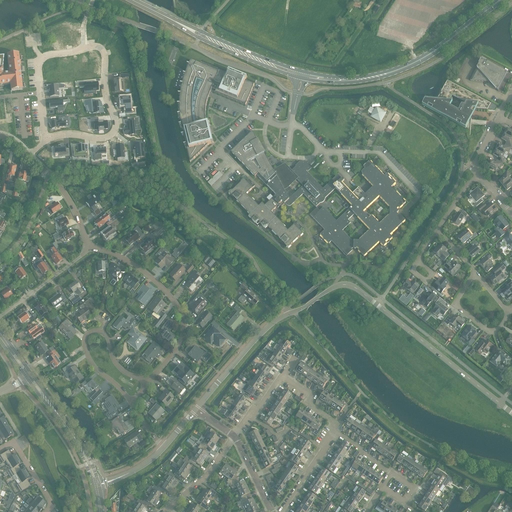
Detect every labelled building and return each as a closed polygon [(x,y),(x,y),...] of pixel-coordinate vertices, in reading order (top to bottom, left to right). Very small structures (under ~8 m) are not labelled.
[(119,47),(113,49),(115,62),(124,60),(122,49),(124,48),(123,43),(119,44),(119,47)] [(0,85),(11,85),(11,91),(22,90),(22,89),(20,77),(19,67),(20,67),(20,62),(19,62),(18,54),(8,55),(9,73),(3,74),(2,69),(3,59),(0,59),(0,85)] [(470,80),(470,81),(490,82),(496,89),(498,91),(498,90),(502,82),(504,78),(507,73),(505,72),(494,66),(481,59),(478,64),(480,65),(478,68),(477,67),(478,69),(472,80),(470,80)] [(180,109),(180,110),(180,114),(180,119),(180,120),(181,124),(182,129),(182,130),(185,140),(187,150),(189,159),(193,159),(194,159),(199,154),(202,151),(208,146),(209,145),(212,144),(214,144),(214,143),(211,133),(211,132),(209,123),(207,124),(206,123),(206,120),(206,119),(205,115),(205,114),(205,111),(205,110),(206,106),(206,105),(207,102),(207,101),(208,98),(209,97),(211,91),(245,105),(254,84),(245,81),(247,77),(229,70),(227,73),(201,62),(200,64),(191,60),(191,61),(187,70),(185,74),(184,79),(182,84),(181,89),(181,90),(180,94),(180,99),(180,100),(180,104),(180,109)] [(47,64),(47,66),(48,72),(52,72),(52,75),(61,74),(59,62),(49,63),(47,64)] [(120,79),(114,80),(114,85),(115,87),(114,87),(115,92),(123,92),(121,79),(120,79)] [(487,109),(490,104),(447,81),(437,100),(425,99),(422,105),(466,128),(476,109),(487,109)] [(86,82),(78,83),(79,87),(85,86),(85,91),(93,91),(93,93),(96,93),(96,90),(99,90),(98,88),(98,86),(96,86),(96,82),(86,83),(86,82)] [(63,85),(49,86),(50,97),(59,96),(58,89),(64,88),(63,85)] [(129,97),(120,98),(121,106),(125,106),(125,108),(126,114),(131,113),(134,113),(134,109),(131,109),(130,109),(129,97)] [(69,100),(49,102),(49,106),(51,106),(51,108),(58,108),(58,110),(60,110),(63,107),(63,103),(70,102),(69,100)] [(95,101),(84,102),(85,105),(88,106),(90,113),(92,112),(92,114),(104,112),(102,107),(101,107),(101,103),(96,103),(95,101)] [(376,107),(370,117),(381,123),(386,113),(376,107)] [(58,121),(51,122),(52,129),(59,128),(59,127),(65,127),(65,121),(68,120),(68,117),(58,118),(58,121)] [(98,118),(90,119),(90,123),(94,123),(94,131),(98,130),(99,131),(104,131),(103,130),(107,129),(108,129),(107,121),(98,122),(98,118)] [(127,129),(125,130),(125,135),(129,134),(129,135),(136,135),(136,130),(135,125),(139,125),(138,122),(138,118),(134,119),(134,122),(131,122),(127,122),(127,129)] [(362,172),(362,173),(363,175),(362,175),(373,187),(365,194),(359,187),(352,194),(342,183),(344,181),(344,180),(344,179),(343,179),(343,178),(342,178),(342,179),(341,179),(338,175),(323,189),(306,171),(309,169),(306,165),(302,165),(302,164),(300,164),(297,167),(296,166),(295,166),(296,166),(291,171),(287,167),(285,165),(284,165),(279,168),(274,171),(265,154),(264,153),(265,152),(264,149),(258,139),(257,140),(253,132),(247,137),(245,139),(231,152),(242,163),(245,166),(255,176),(256,175),(260,178),(271,190),(273,192),(276,195),(273,198),(271,195),(268,197),(267,199),(269,202),(265,206),(264,204),(262,203),(259,206),(252,199),(251,199),(246,194),(254,186),(249,181),(247,182),(244,179),(241,182),(241,183),(233,191),(232,190),(229,193),(233,198),(234,197),(237,200),(236,200),(250,215),(249,216),(251,219),(256,224),(258,221),(265,229),(268,226),(282,241),(282,240),(285,243),(284,244),(288,248),(292,245),(291,245),(300,237),(303,234),(300,230),(302,229),(301,227),(299,226),(296,223),(288,231),(283,226),(283,225),(274,216),(271,212),(277,207),(278,208),(280,206),(281,207),(284,204),(285,204),(288,206),(289,206),(290,206),(291,205),(293,204),(295,202),(303,194),(316,207),(320,203),(321,203),(322,203),(323,202),(324,201),(325,200),(325,199),(325,198),(335,188),(352,206),(336,221),(323,207),(320,211),(317,208),(310,215),(324,230),(320,234),(324,239),(323,239),(324,240),(325,239),(329,244),(331,241),(346,256),(349,253),(352,250),(351,249),(353,248),(354,248),(357,248),(359,249),(358,250),(361,254),(364,257),(379,242),(383,247),(388,243),(389,243),(388,242),(393,238),(390,235),(405,221),(400,215),(399,214),(398,215),(397,214),(397,213),(397,210),(397,209),(398,208),(399,209),(406,203),(391,187),(396,183),(392,179),(392,178),(391,178),(387,174),(384,177),(370,161),(363,167),(365,169),(362,172)] [(506,142),(505,144),(511,147),(511,145),(511,141),(511,139),(511,137),(504,134),(501,139),(506,142)] [(76,147),(73,147),(74,157),(75,157),(75,158),(85,157),(85,158),(88,157),(87,151),(85,151),(84,145),(79,145),(79,144),(76,145),(76,147)] [(137,146),(135,147),(135,150),(135,151),(135,153),(136,154),(137,154),(139,158),(144,157),(143,144),(137,145),(137,146)] [(499,144),(496,150),(504,154),(506,151),(508,153),(511,147),(505,144),(504,147),(499,144)] [(60,146),(53,147),(54,154),(58,154),(58,153),(61,153),(61,157),(69,156),(68,150),(65,150),(65,149),(66,149),(65,146),(63,146),(63,145),(60,146)] [(123,145),(115,146),(116,149),(116,156),(116,158),(117,158),(124,157),(124,160),(128,160),(127,153),(124,154),(124,153),(123,145)] [(96,153),(93,154),(94,160),(98,160),(101,159),(101,154),(106,154),(105,147),(95,148),(96,153)] [(498,158),(497,160),(502,163),(505,158),(503,157),(504,154),(496,150),(493,155),(498,158)] [(500,168),(502,163),(497,160),(495,163),(490,160),(487,166),(496,170),(497,167),(500,168)] [(9,176),(13,176),(15,166),(12,166),(12,167),(9,166),(5,181),(8,181),(9,176)] [(20,171),(18,180),(25,181),(27,181),(29,182),(29,177),(26,177),(25,177),(26,172),(22,171),(22,172),(20,171)] [(219,171),(208,182),(211,185),(223,175),(219,171)] [(499,181),(503,186),(510,180),(508,177),(510,176),(507,171),(502,175),(504,178),(499,181)] [(511,181),(510,180),(503,186),(507,190),(511,187),(511,181)] [(468,197),(471,200),(472,199),(476,203),(474,204),(476,207),(482,202),(480,199),(484,196),(477,187),(469,194),(470,195),(469,196),(468,197)] [(97,195),(85,203),(90,209),(91,208),(94,212),(96,216),(100,213),(94,205),(101,201),(97,195)] [(51,215),(61,209),(57,203),(48,209),(51,215)] [(496,209),(491,203),(486,207),(484,204),(478,209),(481,212),(482,210),(487,216),(496,209)] [(465,218),(467,215),(463,210),(460,214),(458,212),(452,221),(459,225),(464,217),(465,218)] [(106,214),(95,223),(99,228),(105,223),(107,226),(109,224),(117,219),(115,216),(114,216),(110,219),(106,214)] [(62,216),(55,219),(56,223),(61,231),(67,228),(66,226),(68,224),(66,218),(64,219),(62,216)] [(502,231),(508,225),(501,216),(494,222),(500,229),(495,234),(499,238),(504,234),(502,231)] [(117,219),(109,224),(111,227),(110,228),(111,228),(111,229),(112,229),(112,228),(120,223),(117,219)] [(152,226),(157,232),(164,226),(161,223),(160,225),(157,222),(152,226)] [(106,240),(111,236),(112,237),(114,235),(114,234),(115,234),(111,229),(111,228),(102,234),(106,240)] [(70,238),(75,236),(73,232),(72,232),(71,230),(63,234),(66,240),(70,239),(70,238)] [(457,238),(463,244),(470,238),(472,240),(477,236),(475,233),(472,236),(467,230),(457,238)] [(127,243),(130,246),(142,235),(140,231),(136,235),(133,231),(129,235),(128,234),(122,239),(126,243),(127,243)] [(152,236),(139,247),(142,250),(141,251),(145,255),(151,249),(150,248),(154,245),(152,242),(155,239),(152,236)] [(473,247),(467,252),(472,257),(479,251),(475,246),(478,244),(476,241),(471,245),(473,247)] [(182,244),(172,255),(176,258),(185,247),(187,245),(185,243),(183,245),(182,244)] [(444,261),(449,256),(444,252),(446,250),(440,244),(433,252),(440,257),(444,261)] [(57,265),(62,261),(54,248),(50,250),(53,255),(51,257),(57,265)] [(39,249),(35,252),(40,259),(44,256),(39,249)] [(160,250),(155,256),(158,259),(155,262),(161,268),(165,263),(169,266),(174,261),(171,258),(170,259),(166,255),(163,253),(160,250)] [(485,259),(480,264),(484,269),(485,269),(488,272),(493,268),(490,264),(492,263),(489,260),(492,257),(488,253),(483,257),(485,259)] [(203,261),(210,267),(214,263),(207,256),(203,261)] [(41,260),(32,265),(37,272),(39,270),(42,274),(48,270),(42,261),(41,260)] [(98,266),(95,267),(96,271),(98,271),(98,272),(102,271),(102,279),(105,279),(105,271),(105,268),(107,268),(108,267),(107,261),(103,262),(101,262),(98,262),(97,263),(98,266)] [(453,276),(453,275),(454,276),(455,276),(456,274),(456,273),(461,267),(455,262),(452,265),(448,261),(443,266),(448,270),(447,271),(453,276)] [(111,270),(108,274),(114,279),(110,283),(113,286),(117,281),(124,272),(113,264),(109,269),(111,270)] [(500,272),(505,268),(501,264),(493,271),(495,275),(490,279),(495,285),(505,277),(500,272)] [(188,274),(194,268),(190,265),(185,270),(179,265),(169,275),(175,281),(180,276),(180,277),(186,271),(188,274)] [(20,267),(17,269),(16,267),(13,270),(20,280),(26,275),(20,267)] [(194,271),(190,276),(192,278),(185,286),(191,292),(199,284),(202,281),(197,276),(198,274),(194,271)] [(133,288),(132,289),(130,292),(131,293),(130,294),(132,296),(134,294),(133,293),(134,291),(139,285),(137,283),(138,281),(128,273),(123,280),(133,288)] [(431,289),(439,295),(442,297),(444,295),(441,293),(446,287),(445,287),(448,282),(443,278),(440,283),(438,281),(431,289)] [(206,286),(209,288),(214,282),(211,280),(206,286)] [(412,293),(419,286),(413,281),(411,283),(407,280),(403,286),(407,289),(412,293)] [(511,294),(511,292),(511,288),(511,287),(511,286),(511,282),(510,280),(505,284),(507,287),(501,292),(507,299),(511,295),(511,294)] [(238,284),(241,286),(240,287),(244,290),(246,287),(247,287),(243,283),(240,281),(240,282),(238,284)] [(79,295),(83,293),(80,288),(76,282),(69,287),(73,293),(76,290),(78,292),(77,292),(79,295)] [(136,293),(138,295),(136,298),(143,304),(149,298),(153,293),(148,289),(143,285),(136,293)] [(12,295),(14,293),(12,291),(10,292),(8,289),(1,294),(1,295),(0,295),(1,298),(3,297),(5,300),(12,295)] [(418,303),(419,301),(426,307),(431,301),(434,296),(429,292),(426,297),(424,295),(422,297),(419,295),(423,291),(420,289),(417,294),(417,293),(413,299),(418,303)] [(250,303),(251,302),(255,305),(259,301),(256,298),(257,297),(253,294),(252,295),(247,291),(243,295),(244,296),(243,297),(242,296),(238,300),(242,304),(246,300),(245,299),(246,298),(248,300),(247,300),(250,303)] [(206,305),(203,302),(205,299),(199,294),(192,301),(195,303),(190,309),(197,314),(206,305)] [(406,298),(403,303),(406,306),(413,296),(410,294),(406,298)] [(64,302),(67,300),(63,295),(60,297),(58,295),(50,301),(54,307),(63,301),(64,302)] [(74,297),(70,300),(73,305),(81,299),(77,295),(74,297)] [(160,317),(158,320),(153,325),(157,329),(162,323),(161,322),(166,315),(160,311),(165,305),(156,298),(148,308),(160,317)] [(435,309),(432,312),(437,316),(438,315),(439,316),(441,315),(442,315),(443,316),(448,310),(443,306),(445,303),(440,298),(435,304),(436,305),(434,308),(435,309)] [(81,323),(91,316),(97,311),(89,300),(80,306),(83,310),(76,315),(81,323)] [(36,310),(38,313),(41,316),(43,314),(46,312),(39,303),(34,307),(34,308),(36,310)] [(24,313),(17,318),(22,324),(29,319),(31,322),(38,317),(35,314),(31,317),(27,312),(25,313),(24,313)] [(208,319),(210,316),(205,312),(196,322),(202,328),(209,320),(208,319)] [(237,326),(244,319),(237,313),(227,325),(233,330),(237,326)] [(450,323),(455,328),(456,328),(457,327),(460,329),(465,323),(462,321),(462,320),(455,315),(451,321),(448,318),(444,323),(447,326),(450,323)] [(118,331),(122,326),(126,329),(129,329),(129,328),(131,330),(133,328),(136,324),(137,323),(129,317),(126,321),(121,316),(113,326),(118,331)] [(71,339),(77,333),(70,327),(72,325),(67,320),(65,322),(59,328),(71,339)] [(165,329),(161,335),(159,333),(157,335),(159,337),(165,342),(166,340),(170,343),(175,336),(169,332),(175,325),(168,320),(163,327),(165,329)] [(213,328),(204,338),(210,344),(213,341),(217,345),(219,343),(221,345),(225,340),(219,334),(217,333),(218,332),(215,330),(219,326),(214,321),(211,324),(214,327),(213,328)] [(26,330),(30,335),(41,327),(40,325),(36,327),(34,325),(33,326),(31,323),(27,326),(29,329),(26,330)] [(471,338),(476,332),(469,326),(462,336),(467,340),(466,342),(470,346),(474,341),(471,338)] [(41,327),(30,335),(33,340),(35,339),(37,341),(42,338),(40,335),(44,332),(42,330),(43,329),(41,327)] [(137,350),(141,344),(146,339),(140,334),(134,329),(133,328),(131,330),(128,334),(132,337),(128,343),(137,350)] [(279,345),(285,350),(287,351),(286,352),(290,354),(292,351),(287,348),(289,345),(282,340),(279,345)] [(493,345),(487,341),(484,344),(482,342),(475,350),(480,354),(483,351),(486,354),(493,345)] [(46,352),(48,355),(54,350),(52,347),(48,350),(42,342),(35,347),(39,352),(40,352),(42,355),(46,352)] [(158,358),(162,354),(160,351),(162,349),(154,342),(144,354),(147,356),(145,359),(150,363),(156,356),(158,358)] [(206,363),(212,356),(203,349),(201,351),(195,346),(193,349),(189,345),(185,350),(189,354),(188,355),(197,363),(201,359),(206,363)] [(279,345),(275,351),(282,355),(285,350),(279,345)] [(56,353),(54,350),(48,355),(50,357),(46,360),(49,363),(50,363),(54,368),(60,364),(54,355),(56,353)] [(275,351),(271,356),(278,361),(282,355),(275,351)] [(506,366),(511,360),(502,353),(497,353),(490,362),(496,367),(501,362),(506,366)] [(269,354),(264,362),(272,368),(274,365),(275,366),(278,361),(271,356),(269,354)] [(127,356),(123,362),(128,365),(132,360),(127,356)] [(296,370),(301,374),(306,367),(307,365),(300,360),(299,363),(300,364),(296,370)] [(178,366),(174,371),(179,376),(179,377),(180,378),(178,380),(184,386),(191,378),(192,379),(196,375),(182,363),(180,365),(178,367),(178,366)] [(67,378),(70,376),(75,383),(83,377),(76,367),(74,368),(71,364),(62,370),(65,373),(65,376),(67,378)] [(259,370),(266,375),(267,376),(267,377),(270,379),(273,376),(268,372),(269,370),(262,365),(261,364),(259,366),(259,367),(261,368),(259,370)] [(306,367),(301,374),(307,377),(311,370),(312,369),(313,369),(307,365),(306,367)] [(311,370),(307,377),(312,381),(317,374),(312,371),(313,370),(312,369),(311,370)] [(259,370),(255,376),(262,380),(266,375),(259,370)] [(317,374),(312,381),(317,385),(322,377),(317,374),(318,373),(317,374)] [(255,376),(252,381),(258,386),(262,380),(255,376)] [(317,385),(316,387),(318,387),(318,388),(323,391),(323,390),(324,389),(323,388),(327,381),(323,378),(324,377),(323,376),(322,377),(317,385)] [(172,388),(172,387),(179,394),(184,388),(173,379),(170,382),(168,380),(166,382),(172,388)] [(93,380),(87,384),(92,391),(94,390),(96,392),(90,398),(93,401),(102,392),(97,387),(98,387),(93,380)] [(252,381),(248,386),(255,391),(258,386),(252,381)] [(246,384),(242,390),(244,391),(242,393),(247,397),(249,395),(251,396),(255,391),(248,386),(246,384)] [(167,405),(173,398),(167,392),(167,391),(162,387),(160,389),(164,393),(159,399),(167,405)] [(284,390),(280,395),(287,400),(291,395),(284,390)] [(319,398),(325,402),(329,395),(325,392),(326,390),(325,390),(319,398)] [(239,395),(235,400),(242,405),(243,406),(244,405),(245,405),(245,404),(243,402),(247,397),(242,393),(240,396),(239,395)] [(329,395),(325,402),(330,405),(334,399),(334,398),(330,395),(331,394),(330,394),(329,395)] [(280,395),(277,401),(283,405),(287,400),(280,395)] [(110,412),(108,413),(105,415),(108,418),(116,413),(114,409),(115,408),(116,409),(119,407),(111,396),(107,399),(108,400),(104,403),(108,410),(109,410),(110,412)] [(334,399),(330,405),(335,409),(339,402),(335,399),(336,398),(335,397),(334,398),(334,399)] [(235,400),(231,405),(238,410),(242,405),(235,400)] [(277,401),(273,406),(280,410),(283,405),(277,401)] [(339,402),(335,409),(340,413),(342,410),(344,412),(348,406),(345,405),(345,406),(340,403),(341,401),(340,401),(339,402)] [(156,420),(164,411),(156,404),(148,413),(156,420)] [(231,405),(228,411),(235,415),(238,410),(231,405)] [(273,406),(269,411),(276,416),(280,410),(273,406)] [(295,416),(301,420),(305,413),(300,409),(295,416)] [(231,421),(235,415),(228,411),(224,416),(231,421)] [(269,411),(266,416),(273,421),(276,416),(269,411)] [(127,433),(133,429),(128,421),(123,424),(121,421),(124,419),(121,413),(116,417),(117,418),(111,422),(111,423),(109,425),(112,429),(114,428),(119,435),(125,431),(127,433)] [(305,413),(301,420),(306,424),(311,417),(305,413)] [(347,414),(342,421),(345,423),(344,424),(350,428),(354,421),(349,418),(350,417),(347,414)] [(266,416),(262,421),(269,426),(273,421),(266,416)] [(311,417),(306,424),(311,427),(316,420),(311,417)] [(318,428),(321,424),(316,420),(311,427),(314,429),(314,431),(313,434),(316,436),(321,430),(318,428)] [(354,421),(350,428),(355,432),(359,425),(355,422),(356,420),(355,420),(354,421)] [(359,425),(355,432),(360,435),(365,428),(365,427),(366,426),(361,423),(360,425),(359,425)] [(0,435),(0,436),(10,430),(7,425),(0,429),(0,435)] [(365,428),(360,435),(365,439),(370,432),(366,429),(366,428),(365,427),(365,428)] [(205,437),(207,438),(215,444),(219,438),(213,435),(215,432),(211,429),(205,437)] [(4,440),(13,434),(10,430),(0,436),(3,440),(4,440)] [(249,434),(252,440),(259,436),(256,430),(249,434)] [(370,432),(365,439),(371,443),(375,436),(377,434),(371,430),(370,432)] [(133,446),(135,449),(138,447),(135,444),(137,443),(138,443),(142,441),(136,432),(124,440),(129,448),(132,446),(133,446)] [(252,440),(255,445),(262,442),(259,436),(252,440)] [(205,437),(200,445),(204,449),(206,446),(211,450),(215,444),(207,438),(205,437)] [(371,447),(377,450),(381,444),(377,440),(378,439),(377,438),(376,440),(371,447)] [(304,440),(300,445),(307,450),(311,444),(304,440)] [(254,445),(257,451),(265,448),(262,442),(255,445),(254,445)] [(344,442),(340,448),(347,452),(351,447),(344,442)] [(381,444),(377,450),(382,454),(386,447),(382,444),(383,443),(382,442),(381,444)] [(198,451),(196,455),(204,460),(208,455),(202,451),(204,449),(200,445),(196,450),(198,451)] [(300,445),(297,450),(303,455),(307,450),(300,445)] [(386,447),(382,454),(387,457),(392,451),(387,448),(388,446),(387,446),(386,447)] [(257,451),(260,457),(267,453),(265,448),(257,451)] [(340,448),(337,453),(344,457),(347,452),(340,448)] [(392,451),(387,457),(392,461),(397,454),(392,451),(393,450),(393,449),(392,451)] [(12,456),(8,450),(0,455),(0,458),(2,463),(5,461),(8,465),(18,459),(16,455),(15,456),(15,454),(12,456)] [(297,450),(293,455),(300,460),(303,455),(297,450)] [(260,457),(263,462),(270,459),(267,453),(260,457)] [(337,453),(333,458),(340,462),(344,457),(337,453)] [(396,460),(402,464),(406,457),(401,453),(396,460)] [(184,459),(189,462),(193,465),(195,462),(200,466),(204,460),(196,455),(193,458),(192,457),(190,459),(186,456),(184,459)] [(293,455),(289,461),(296,465),(300,460),(293,455)] [(406,457),(402,464),(407,467),(412,461),(407,458),(408,456),(407,456),(406,457)] [(333,458),(330,463),(337,468),(340,462),(333,458)] [(412,461),(407,467),(412,471),(417,464),(414,463),(416,460),(413,458),(412,461)] [(20,462),(18,459),(8,465),(9,465),(11,468),(6,472),(8,475),(19,468),(18,465),(20,464),(20,463),(20,462)] [(183,465),(180,468),(189,474),(192,468),(187,465),(189,462),(184,459),(181,464),(183,465)] [(270,459),(263,462),(266,468),(273,465),(270,459)] [(356,460),(352,467),(357,470),(362,463),(356,460)] [(326,469),(333,473),(337,468),(330,463),(326,469)] [(362,463),(357,470),(362,474),(367,467),(362,463)] [(417,464),(412,471),(417,475),(422,468),(418,465),(419,463),(418,463),(417,464)] [(222,474),(225,476),(231,468),(225,464),(218,474),(221,476),(222,474)] [(291,464),(287,469),(294,474),(297,468),(291,464)] [(422,468),(417,475),(423,478),(427,471),(423,468),(424,467),(423,466),(422,468)] [(367,467),(362,474),(368,478),(372,471),(367,467)] [(21,471),(19,468),(8,475),(10,478),(15,475),(18,479),(27,473),(25,470),(24,470),(24,469),(21,471)] [(176,470),(173,475),(174,476),(178,478),(179,476),(185,479),(189,474),(180,468),(178,472),(176,470)] [(227,480),(228,481),(227,482),(229,486),(236,480),(233,477),(236,472),(231,468),(225,476),(228,479),(227,480)] [(319,474),(326,478),(329,480),(332,475),(323,468),(319,474)] [(287,469),(283,474),(290,479),(294,474),(287,469)] [(439,475),(436,480),(442,485),(443,485),(446,487),(451,479),(436,469),(435,471),(434,472),(437,475),(438,474),(439,475)] [(372,471),(368,478),(373,481),(377,474),(372,471)] [(167,478),(165,482),(173,487),(177,482),(172,478),(174,476),(173,475),(169,472),(166,477),(167,478)] [(29,477),(27,473),(18,479),(20,483),(16,485),(20,492),(30,486),(27,480),(29,478),(28,477),(29,477)] [(283,474),(280,479),(287,484),(290,479),(283,474)] [(322,484),(324,484),(325,482),(324,481),(326,478),(319,474),(316,479),(322,484)] [(377,474),(373,481),(378,485),(383,478),(377,474)] [(280,479),(276,484),(283,489),(287,484),(280,479)] [(312,484),(319,489),(319,488),(320,489),(322,487),(323,488),(325,485),(324,484),(322,484),(316,479),(312,484)] [(236,480),(229,486),(232,489),(234,488),(236,487),(238,491),(247,486),(244,481),(238,483),(236,480)] [(436,480),(432,485),(439,490),(442,492),(446,487),(443,485),(442,485),(436,480)] [(161,484),(158,489),(162,492),(164,489),(169,493),(173,487),(165,482),(163,485),(161,484)] [(276,484),(272,490),(274,491),(273,492),(275,496),(277,496),(278,494),(279,494),(283,489),(276,484)] [(312,484),(308,490),(315,494),(319,489),(312,484)] [(432,485),(428,491),(435,495),(439,490),(432,485)] [(152,492),(150,495),(158,501),(162,495),(157,492),(158,489),(154,486),(150,491),(152,492)] [(238,495),(240,501),(245,498),(244,495),(250,493),(247,486),(238,491),(240,494),(238,495)] [(468,488),(465,492),(469,495),(473,490),(469,487),(468,488)] [(359,488),(355,493),(362,498),(366,492),(359,488)] [(200,495),(208,500),(211,497),(212,498),(216,493),(211,490),(209,493),(204,489),(200,495)] [(425,496),(433,502),(433,501),(432,500),(435,495),(428,491),(425,496)] [(313,502),(314,503),(315,503),(313,502),(316,497),(310,492),(306,498),(313,502)] [(355,493),(352,498),(359,503),(362,498),(355,493)] [(146,497),(142,502),(143,503),(147,505),(149,503),(154,506),(158,501),(150,495),(148,499),(146,497)] [(200,506),(203,508),(205,510),(205,509),(207,511),(209,508),(207,507),(208,505),(206,504),(208,500),(200,495),(196,500),(202,504),(200,506)] [(40,499),(37,496),(33,501),(42,509),(42,508),(45,504),(43,501),(41,499),(40,499)] [(425,496),(421,501),(428,506),(431,501),(433,502),(425,496)] [(346,502),(355,508),(359,503),(352,498),(349,497),(346,502)] [(240,501),(243,506),(242,506),(244,510),(255,504),(252,498),(247,501),(245,498),(240,501)] [(306,498),(302,503),(309,507),(313,502),(306,498)] [(379,508),(384,511),(389,505),(390,504),(391,504),(393,501),(390,498),(386,504),(383,502),(379,508)] [(137,506),(135,509),(139,511),(144,511),(147,509),(141,505),(143,503),(142,502),(138,499),(135,504),(137,506)] [(39,511),(42,509),(33,501),(29,505),(37,511),(39,511)] [(424,511),(428,506),(421,501),(417,506),(424,511)] [(342,507),(344,509),(349,511),(352,511),(355,508),(346,502),(342,507)] [(302,503),(299,508),(304,511),(306,511),(309,507),(302,503)]
